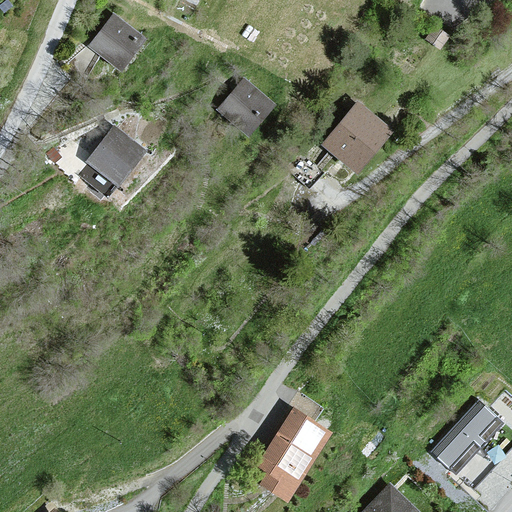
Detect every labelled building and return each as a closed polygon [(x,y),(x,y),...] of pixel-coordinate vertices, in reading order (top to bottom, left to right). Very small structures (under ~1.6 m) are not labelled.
[(149,37),(112,9),(86,43),(124,71),(149,37)] [(288,102),(248,76),(224,113),(264,139),(288,102)] [(412,128),(370,97),(335,145),(377,176),(412,128)] [(146,145),(113,123),(89,160),(122,181),(146,145)] [(501,421),(478,399),(431,449),(455,471),(501,421)] [(291,405),(252,469),(292,494),(331,430),(291,405)] [(422,511),(388,480),(357,511),(422,511)]
